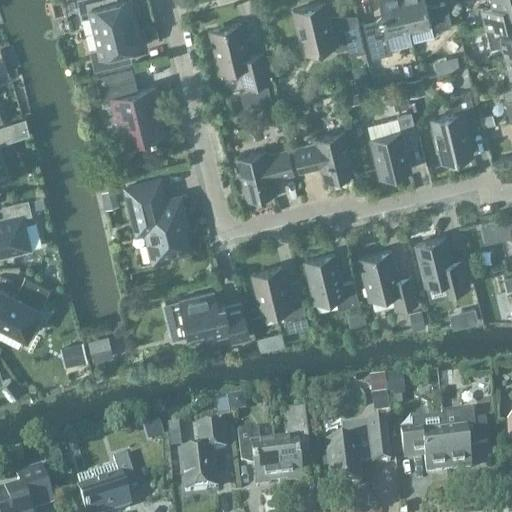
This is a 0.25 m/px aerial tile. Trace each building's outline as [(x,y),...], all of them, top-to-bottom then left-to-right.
[(94,32),(136,22),(135,15),(138,15),(139,12),(137,1),(134,0),(133,0),(131,1),(131,0),(122,0),(105,4),(103,0),(77,0),(82,18),(90,16),(94,32)] [(388,34),(409,29),(401,0),(378,0),(383,20),(376,22),(375,19),(362,23),(371,58),(392,53),(388,34)] [(401,0),(411,40),(434,34),(431,24),(438,22),(439,29),(451,26),(446,2),(426,7),(424,0),(401,0)] [(511,0),(491,0),(493,6),(481,9),(485,29),(511,22),(511,0)] [(324,2),(293,10),(303,53),(333,45),(335,50),(348,47),(350,55),(365,51),(357,19),(330,26),(324,2)] [(138,28),(136,22),(94,32),(98,48),(90,50),(95,69),(119,63),(117,52),(142,45),(142,43),(144,42),(146,40),(143,29),(141,27),(138,28)] [(505,57),(511,55),(511,22),(485,29),(490,48),(502,45),(505,57)] [(240,23),(209,30),(219,72),(235,68),(240,71),(244,86),(269,80),(262,53),(248,56),(240,23)] [(364,66),(352,69),(357,90),(370,86),(364,66)] [(137,92),(134,78),(131,69),(96,77),(102,101),(111,99),(116,116),(111,118),(115,133),(124,131),(126,143),(162,134),(157,113),(156,114),(154,105),(157,104),(153,88),(137,92)] [(394,111),(409,107),(404,87),(389,91),(394,111)] [(511,87),(502,90),(506,109),(511,107),(511,87)] [(431,119),(441,162),(472,154),(465,124),(477,121),(471,97),(451,102),(454,113),(431,119)] [(277,127),(275,112),(259,114),(260,129),(277,127)] [(400,131),(370,139),(379,177),(410,170),(404,143),(417,140),(410,112),(396,115),(400,131)] [(8,123),(0,125),(0,143),(13,138),(8,123)] [(320,164),(324,180),(353,172),(343,131),(313,139),(314,142),(293,148),(299,171),(313,168),(312,166),(320,164)] [(265,151),(235,158),(245,199),(275,192),(271,176),(278,174),(279,176),(293,172),(287,149),(266,154),(265,151)] [(125,188),(134,223),(137,237),(146,235),(153,262),(174,257),(173,252),(188,249),(183,228),(187,227),(179,197),(163,201),(161,196),(163,196),(159,179),(125,188)] [(0,255),(29,248),(22,215),(30,213),(27,200),(2,205),(4,217),(0,218),(0,255)] [(511,216),(493,221),(496,234),(511,231),(511,237),(511,216)] [(444,237),(415,244),(425,285),(446,280),(449,292),(469,286),(464,263),(452,266),(444,237)] [(359,258),(369,299),(392,293),(395,308),(417,302),(410,275),(398,279),(390,250),(359,258)] [(334,254),(304,261),(314,302),(335,297),(338,309),(359,304),(353,280),(341,283),(334,254)] [(251,274),(262,315),(282,310),(288,332),(309,326),(302,299),(290,302),(281,267),(251,274)] [(511,275),(503,278),(506,290),(511,288),(511,275)] [(0,322),(25,335),(39,309),(37,308),(41,300),(42,301),(49,288),(24,276),(17,289),(20,290),(16,297),(0,288),(0,322)] [(170,326),(172,339),(187,334),(203,330),(206,339),(230,333),(232,341),(249,337),(241,303),(224,307),(224,304),(217,306),(213,292),(179,300),(179,301),(165,305),(170,326)] [(88,341),(93,363),(113,358),(107,336),(88,341)] [(265,337),(257,339),(260,352),(268,350),(265,337)] [(86,362),(81,343),(60,348),(65,368),(86,362)] [(368,398),(387,399),(387,382),(368,382),(368,398)] [(443,432),(448,471),(470,469),(468,451),(475,446),(487,444),(484,420),(475,421),(474,408),(442,412),(443,432)] [(273,441),(278,482),(287,481),(287,482),(299,481),(297,462),(310,460),(304,410),(283,412),(287,440),(273,441)] [(325,443),(330,485),(361,482),(358,464),(373,462),(373,464),(390,462),(385,421),(368,423),(341,427),(343,441),(325,443)] [(180,452),(185,492),(215,489),(210,450),(225,449),(222,424),(196,427),(199,450),(180,452)] [(425,474),(448,471),(443,432),(421,435),(412,435),(412,428),(399,430),(401,454),(416,453),(423,456),(425,474)] [(269,483),(278,482),(273,441),(260,443),(259,432),(251,433),(251,429),(236,431),(240,463),(252,463),(255,486),(269,485),(269,483)] [(114,466),(77,478),(80,488),(78,488),(85,511),(113,511),(129,507),(124,491),(136,487),(126,455),(112,459),(114,466)] [(0,511),(28,511),(27,508),(50,500),(40,467),(16,475),(19,486),(0,491),(0,511)] [(361,492),(371,492),(371,473),(362,473),(361,492)]
